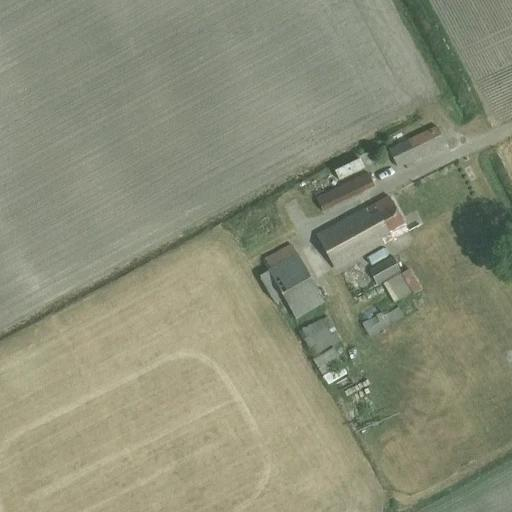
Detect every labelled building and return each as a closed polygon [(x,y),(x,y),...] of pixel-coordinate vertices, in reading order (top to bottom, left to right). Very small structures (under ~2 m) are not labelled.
[(388,150),(398,170),(446,146),(437,127),(388,150)] [(343,176),(368,164),(363,156),(339,168),(343,176)] [(322,213),(375,187),(368,173),(315,199),(322,213)] [(384,246),(408,233),(390,199),(317,237),(334,269),(383,244),(384,246)] [(262,261),(268,272),(259,277),(275,305),(284,300),(296,321),(325,304),(291,244),(262,261)] [(401,274),(393,257),(369,271),(377,286),(401,274)] [(326,370),(332,385),(352,377),(338,342),(343,341),(335,320),(309,330),(324,370),(326,370)]
